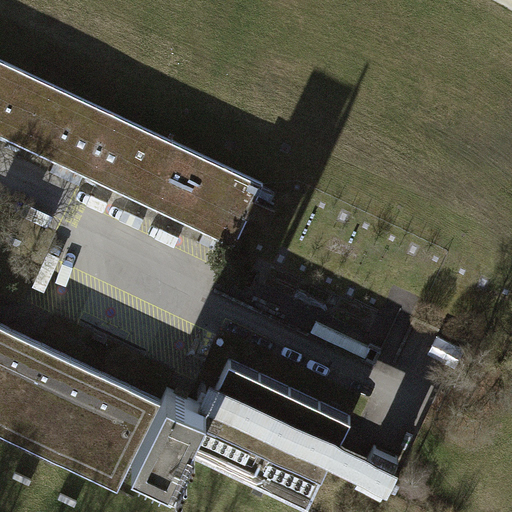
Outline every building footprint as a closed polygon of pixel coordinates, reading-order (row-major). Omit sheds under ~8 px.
[(264,182),(0,58),(0,134),(55,160),(84,174),(204,230),(234,244),(248,217),(266,225),(275,206),(256,197),(264,182)] [(84,174),(55,160),(49,169),(79,183),(84,174)] [(234,244),(204,230),(198,242),(228,257),(234,244)] [(252,273),(232,263),(223,280),(244,290),(252,273)] [(0,433),(116,489),(131,458),(160,398),(0,322),(0,433)] [(228,359),(207,404),(185,449),(307,507),(350,417),(228,359)] [(172,478),(185,449),(207,404),(166,385),(160,398),(131,458),(172,478)] [(397,455),(372,443),(354,482),(379,494),(397,455)]
